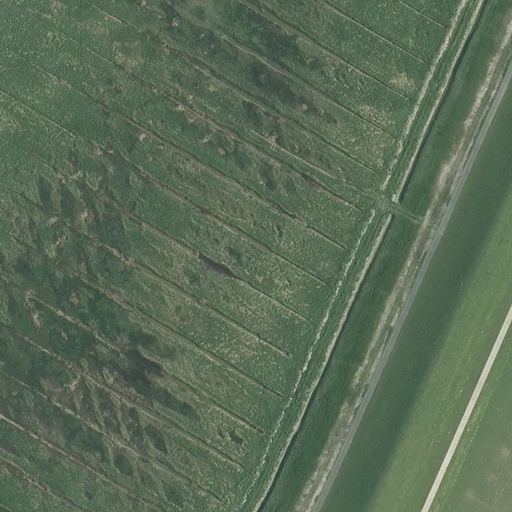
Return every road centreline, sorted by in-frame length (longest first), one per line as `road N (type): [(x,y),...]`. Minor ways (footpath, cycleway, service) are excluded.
road 1 (track): [(511,70),(312,511)]
road 2 (track): [(425,511),(511,314)]
